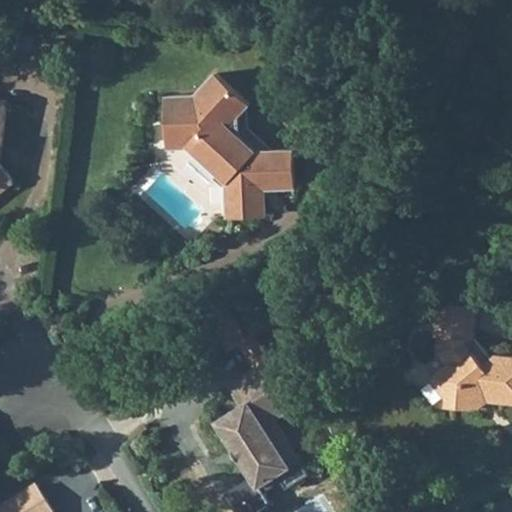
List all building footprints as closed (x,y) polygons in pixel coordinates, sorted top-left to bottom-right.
[(196,90),(169,92),(170,145),(190,144),(228,180),(230,215),(268,214),(268,187),(296,186),(295,148),(258,150),(240,134),(239,113),(250,101),(217,70),(196,90)] [(0,191),(13,181),(1,166),(0,165),(0,147),(2,147),(7,106),(0,104),(0,191)] [(446,360),(430,374),(444,391),(444,404),(472,406),(485,394),(489,398),(511,399),(511,351),(492,350),(488,353),(473,335),(474,305),(434,303),(432,334),(437,334),(436,349),(446,360)] [(233,412),(217,423),(232,445),(258,489),(279,476),(283,482),(290,484),(303,475),(304,468),(290,444),(275,421),(300,404),(273,359),(232,385),(244,406),(233,412)] [(0,510),(0,511),(52,511),(45,500),(37,487),(0,510)]
